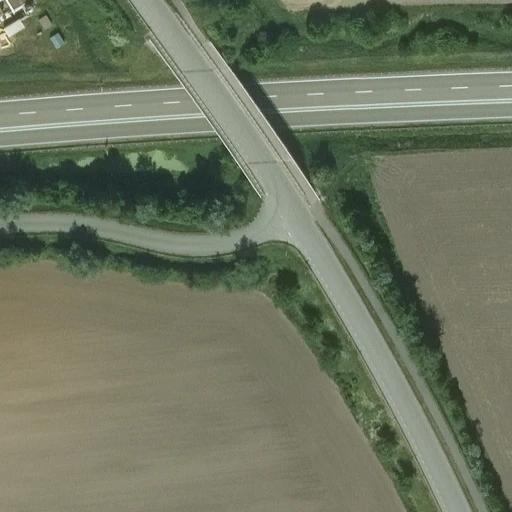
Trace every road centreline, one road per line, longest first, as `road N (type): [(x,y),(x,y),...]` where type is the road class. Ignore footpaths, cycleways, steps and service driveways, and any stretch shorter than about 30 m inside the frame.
road 1 (trunk): [(0,142),(511,112)]
road 2 (trunk): [(511,87),(0,117)]
road 3 (tertiary): [(458,511),(384,362),(294,209)]
road 4 (unclassified): [(294,209),(220,239),(179,240),(74,220),(0,222)]
road 5 (tertiary): [(294,209),(148,0)]
